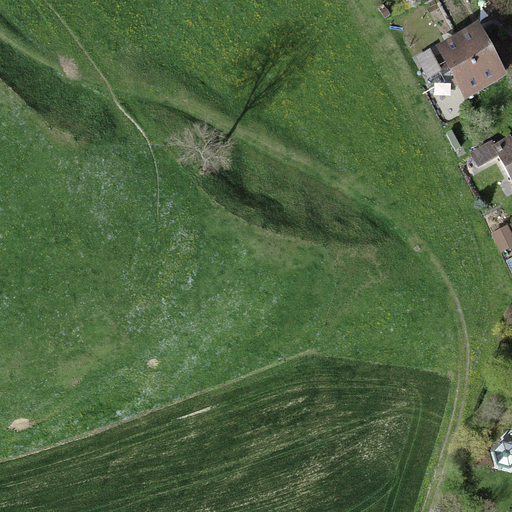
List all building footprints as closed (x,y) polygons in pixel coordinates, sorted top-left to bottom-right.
[(511,0),(494,0),(510,16),(511,13),(511,0)] [(435,58),(462,111),(503,91),(476,37),(435,58)] [(511,144),(496,151),(511,187),(511,144)] [(511,237),(511,235),(491,245),(502,265),(511,259),(511,237)] [(511,444),(502,443),(495,451),(497,466),(508,470),(511,465),(511,444)]
